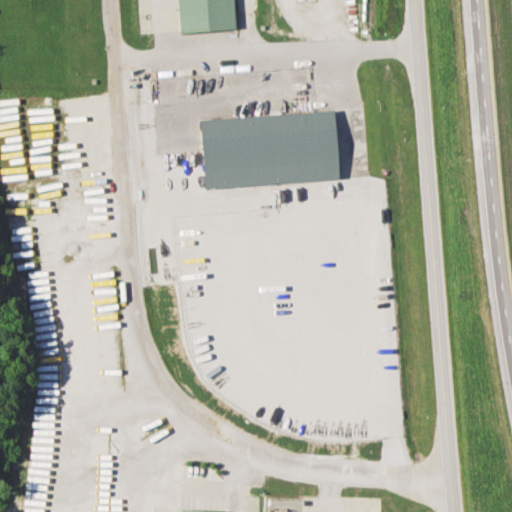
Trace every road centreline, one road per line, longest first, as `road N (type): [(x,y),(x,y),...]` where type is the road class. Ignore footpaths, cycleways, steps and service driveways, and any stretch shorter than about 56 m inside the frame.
road 1 (tertiary): [(447,511),(409,0)]
road 2 (motorway): [(480,0),(511,334)]
